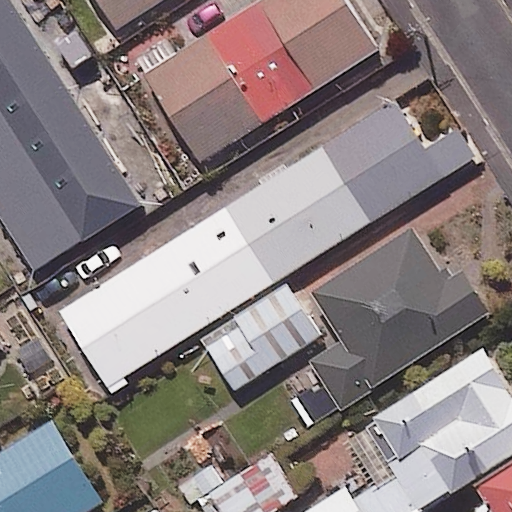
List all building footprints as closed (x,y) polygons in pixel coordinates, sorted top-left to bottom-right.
[(53,0),(22,0),(32,14),(53,0)] [(175,0),(94,0),(117,37),(175,0)] [(383,56),(347,0),(278,0),(153,79),(208,166),(383,56)] [(117,117),(61,29),(28,50),(21,40),(0,53),(0,233),(23,271),(76,238),(33,170),(117,117)] [(202,337),(287,282),(447,183),(481,162),(461,131),(428,152),(401,108),(64,318),(111,394),(202,337)] [(452,287),(420,236),(318,300),(347,346),(316,366),(347,414),(495,320),(468,278),(452,287)] [(287,282),(202,337),(239,395),(324,342),(287,282)] [(376,495),(359,506),(362,511),(438,511),(511,464),(511,394),(488,357),(346,449),(376,495)] [(97,511),(106,507),(56,426),(0,460),(0,508),(2,511),(0,511),(97,511)] [(283,511),(302,501),(275,459),(228,488),(213,464),(183,482),(201,511),(283,511)] [(511,511),(511,479),(474,503),(479,511),(511,511)] [(321,511),(361,511),(350,494),(321,511)]
